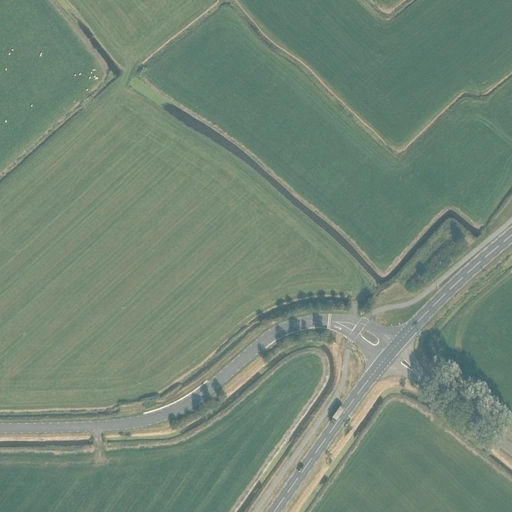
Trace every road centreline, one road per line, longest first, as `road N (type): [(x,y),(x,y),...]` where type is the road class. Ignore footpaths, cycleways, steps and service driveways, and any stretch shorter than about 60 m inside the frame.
road 1 (tertiary): [(0,427),(149,418),(194,400),(288,327),(319,321),(356,329)]
road 2 (secondary): [(274,511),(389,351)]
road 3 (secondary): [(389,351),(511,235)]
road 4 (tertiary): [(511,451),(389,351)]
